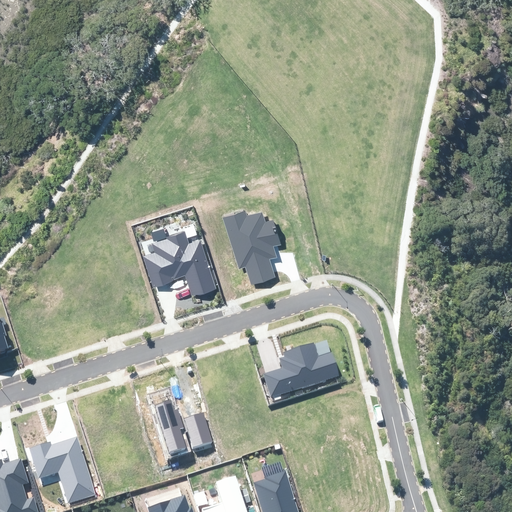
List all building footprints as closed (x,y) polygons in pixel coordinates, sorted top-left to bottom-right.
[(245,211),(223,217),(238,269),(246,267),(251,285),(276,278),(270,260),(277,258),(274,247),(281,244),(274,219),(265,222),(262,212),(246,217),(245,211)] [(187,281),(192,296),(216,288),(201,239),(189,243),(185,230),(166,236),(166,239),(152,243),(155,253),(143,257),(153,287),(173,281),(171,277),(173,276),(174,279),(185,276),(187,281)] [(0,355),(9,353),(0,325),(0,355)] [(265,371),(273,395),(346,373),(340,354),(326,358),(321,341),(280,353),(284,365),(265,371)] [(170,455),(187,449),(180,429),(184,428),(178,409),(174,410),(171,400),(156,405),(170,455)] [(203,413),(184,418),(192,449),(212,443),(203,413)] [(58,471),(68,503),(95,494),(77,437),(67,440),(52,445),(51,442),(30,448),(39,477),(58,471)] [(0,511),(38,511),(33,496),(27,498),(23,483),(29,481),(20,458),(10,461),(3,463),(2,459),(0,459),(0,511)] [(253,481),(262,511),(298,511),(286,471),(253,481)] [(247,511),(236,475),(215,482),(221,502),(203,508),(203,511),(247,511)] [(193,511),(192,508),(190,508),(186,495),(147,507),(148,511),(193,511)]
